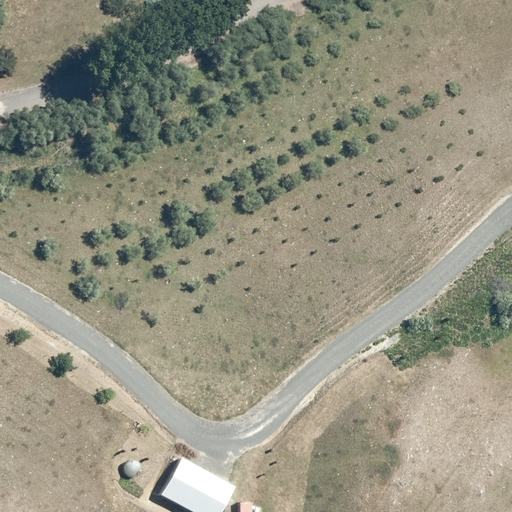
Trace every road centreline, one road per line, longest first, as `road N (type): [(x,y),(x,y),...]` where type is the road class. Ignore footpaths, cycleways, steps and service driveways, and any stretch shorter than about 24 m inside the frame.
road 1 (unknown): [(0,282),(78,327),(198,421),(257,436),(283,427),(511,236)]
road 2 (unknown): [(245,0),(152,49),(0,88)]
